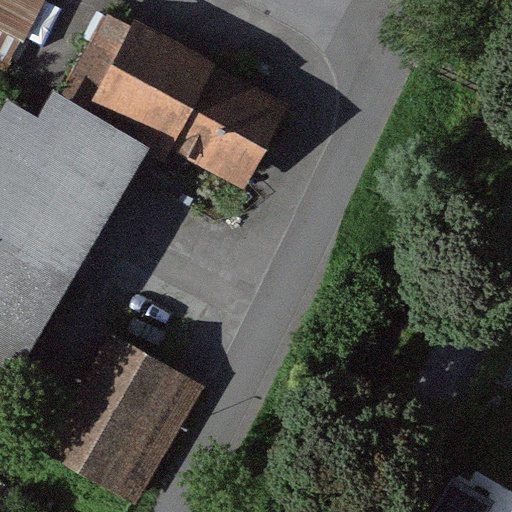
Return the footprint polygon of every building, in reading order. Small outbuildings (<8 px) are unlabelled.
[(0,0),(0,27),(9,7),(32,17),(39,0),(0,0)] [(253,204),(307,111),(149,18),(99,104),(45,73),(0,150),(0,419),(11,426),(169,155),(253,204)] [(481,158),(510,163),(511,152),(511,120),(487,117),(481,158)] [(196,373),(121,333),(62,443),(138,483),(196,373)] [(472,511),(491,480),(456,460),(425,511),(472,511)]
